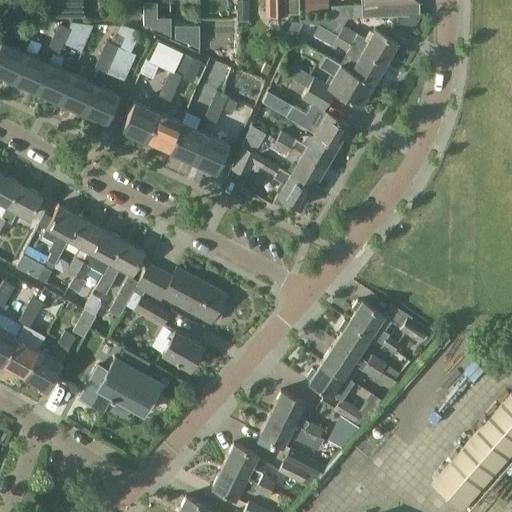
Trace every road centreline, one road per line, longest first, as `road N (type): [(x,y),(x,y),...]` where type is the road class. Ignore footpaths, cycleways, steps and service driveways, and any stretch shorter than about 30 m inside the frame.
road 1 (residential): [(309,292),(0,123)]
road 2 (residential): [(309,292),(392,195),(426,136),(445,68),(445,0)]
road 3 (residential): [(136,489),(309,292)]
